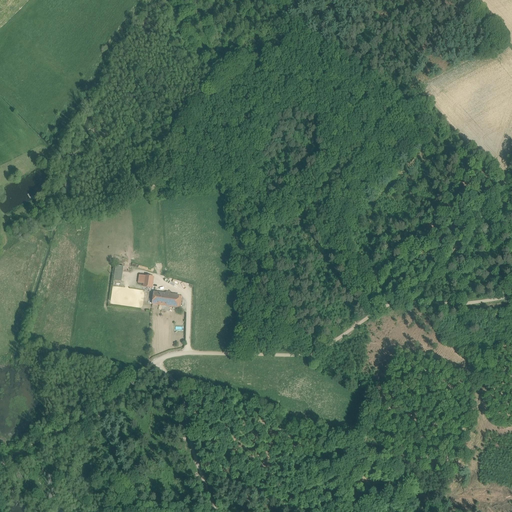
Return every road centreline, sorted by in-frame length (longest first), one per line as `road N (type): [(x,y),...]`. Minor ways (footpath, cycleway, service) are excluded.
road 1 (track): [(153,363),(187,352),(309,353),(396,302),(511,295)]
road 2 (track): [(396,302),(483,215),(511,152)]
road 3 (track): [(0,465),(90,421),(153,363)]
road 4 (track): [(153,363),(181,388),(214,511)]
